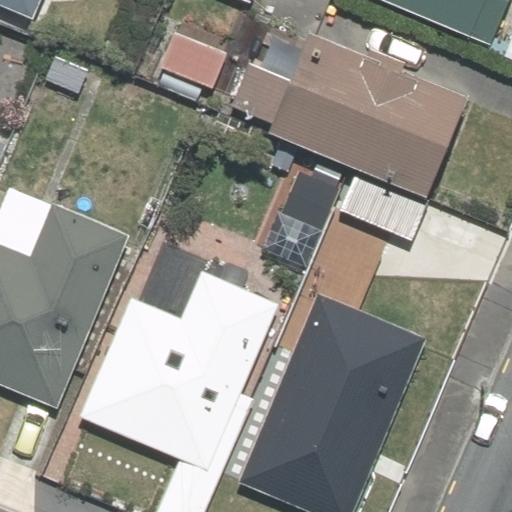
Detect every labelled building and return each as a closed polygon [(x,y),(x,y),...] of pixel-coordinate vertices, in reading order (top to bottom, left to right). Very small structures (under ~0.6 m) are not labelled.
[(0,0),(0,25),(27,37),(42,0),(0,0)] [(254,0),(207,0),(246,18),(254,0)] [(511,0),(360,0),(511,61),(511,0)] [(245,46),(175,18),(148,83),(218,111),(245,46)] [(434,206),(478,99),(307,30),(290,70),(254,55),(227,122),(434,206)] [(0,394),(62,420),(138,234),(0,177),(0,394)] [(210,511),(245,427),(242,406),(286,297),(203,263),(186,306),(141,287),(89,413),(181,450),(155,511),(210,511)] [(313,287),(235,479),(315,511),(365,511),(436,337),(313,287)]
